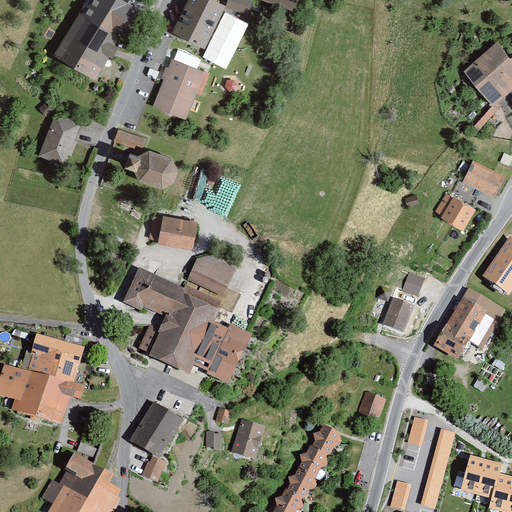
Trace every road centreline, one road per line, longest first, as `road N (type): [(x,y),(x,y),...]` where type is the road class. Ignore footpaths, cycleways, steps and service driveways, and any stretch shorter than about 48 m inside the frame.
road 1 (unclassified): [(121,511),(128,393),(87,296),(80,231),(118,113),(170,0)]
road 2 (tertiary): [(369,511),(414,351),(511,203)]
